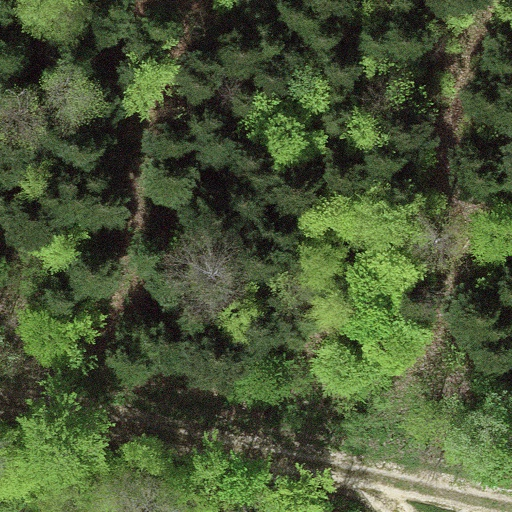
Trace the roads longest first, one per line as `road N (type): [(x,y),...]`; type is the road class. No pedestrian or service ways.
road 1 (track): [(0,402),(349,466),(409,511)]
road 2 (track): [(349,466),(511,499)]
